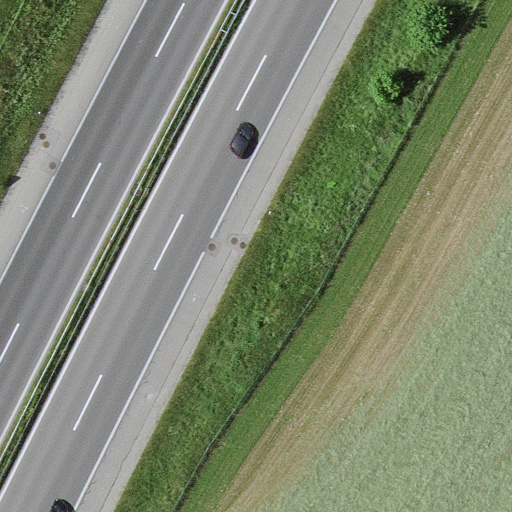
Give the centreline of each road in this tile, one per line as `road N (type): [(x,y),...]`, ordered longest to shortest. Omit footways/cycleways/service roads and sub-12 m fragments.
road 1 (motorway): [(34,511),(296,0)]
road 2 (motorway): [(186,0),(0,361)]
